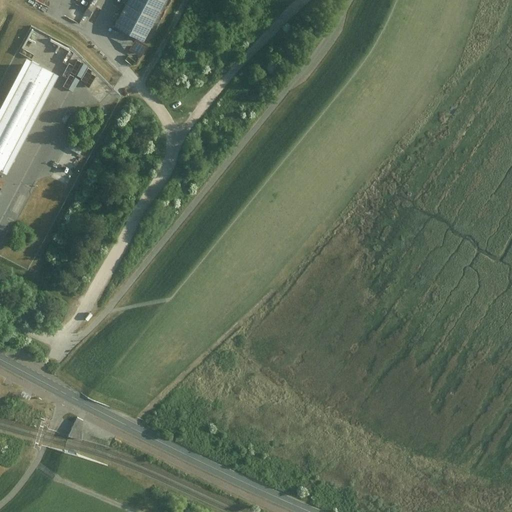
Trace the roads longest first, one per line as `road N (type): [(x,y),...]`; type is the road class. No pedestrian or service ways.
road 1 (tertiary): [(310,511),(0,359)]
road 2 (track): [(310,0),(174,148)]
